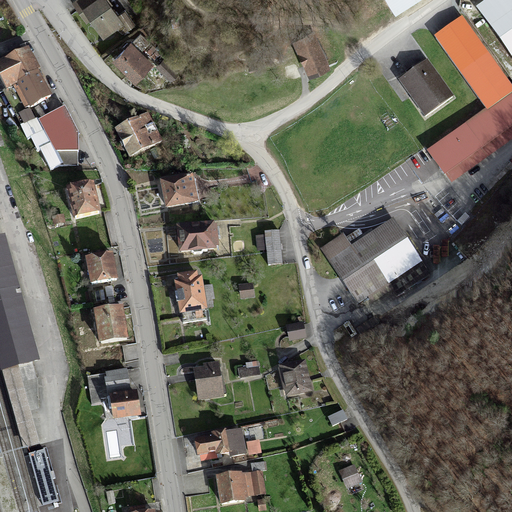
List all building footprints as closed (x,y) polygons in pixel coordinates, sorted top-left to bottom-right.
[(80,11),(99,0),(77,0),(75,2),(80,11)] [(97,39),(117,27),(101,0),(99,0),(80,11),(97,39)] [(418,0),(389,0),(399,13),(418,0)] [(511,0),(499,0),(483,12),(511,52),(511,0)] [(440,13),(426,22),(434,34),(459,16),(450,7),(440,13)] [(490,111),(430,155),(436,163),(444,175),(446,176),(459,167),(511,127),(511,88),(463,22),(438,40),(490,111)] [(331,66),(317,36),(299,44),(308,64),(313,74),(331,66)] [(129,46),(111,64),(131,83),(149,65),(129,46)] [(45,98),(24,58),(0,70),(0,80),(7,95),(14,92),(23,109),(45,98)] [(161,62),(154,68),(167,81),(174,74),(161,62)] [(425,67),(399,85),(423,119),(449,101),(425,67)] [(131,158),(162,142),(149,116),(117,132),(131,158)] [(50,150),(39,153),(44,173),(56,169),(50,150)] [(164,184),(167,208),(199,203),(195,179),(164,184)] [(88,191),(67,195),(72,220),(93,216),(88,191)] [(339,241),(320,252),(353,305),(387,284),(395,295),(422,278),(391,228),(347,254),(339,241)] [(210,229),(179,232),(180,254),(212,252),(210,229)] [(236,229),(228,230),(230,240),(238,239),(236,229)] [(276,235),(264,236),(266,266),(278,265),(276,235)] [(0,356),(3,367),(34,358),(2,238),(0,238),(0,356)] [(107,259),(84,264),(90,288),(112,282),(107,259)] [(197,281),(175,283),(179,322),(201,320),(197,281)] [(252,289),(238,289),(238,301),(252,300),(252,289)] [(118,312),(91,316),(97,349),(123,345),(118,312)] [(299,328),(285,330),(286,342),(300,341),(299,328)] [(220,398),(215,366),(203,368),(203,372),(192,374),(196,402),(220,398)] [(305,366),(279,372),(283,394),(296,391),(298,397),(311,394),(305,366)] [(258,367),(236,369),(237,381),(259,379),(258,367)] [(128,391),(125,374),(104,377),(107,394),(128,391)] [(132,397),(106,401),(110,423),(135,419),(132,397)] [(342,415),(327,421),(330,429),(345,423),(342,415)] [(100,428),(87,432),(94,457),(107,453),(100,428)] [(242,436),(192,445),(195,461),(245,452),(242,436)] [(58,500),(52,477),(55,477),(53,470),(51,471),(44,449),(28,453),(42,504),(58,500)] [(350,471),(337,476),(344,492),(357,487),(350,471)] [(260,479),(217,484),(220,506),(242,503),(242,497),(262,495),(260,479)]
